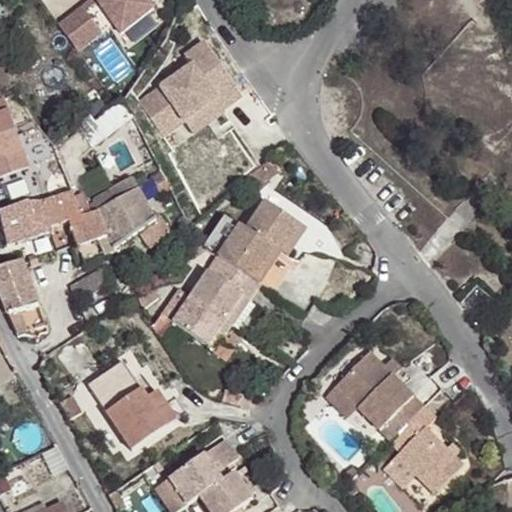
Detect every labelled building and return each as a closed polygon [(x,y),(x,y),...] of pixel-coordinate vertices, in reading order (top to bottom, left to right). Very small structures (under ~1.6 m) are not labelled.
[(100,0),(92,0),(73,14),(91,40),(113,25),(121,35),(158,8),(151,0),(100,0)] [(91,40),(73,14),(62,22),(80,49),(91,40)] [(193,70),(142,106),(165,137),(186,123),(217,102),(223,112),(242,100),(205,47),(187,60),(193,70)] [(7,99),(0,100),(0,178),(32,168),(7,99)] [(92,113),(56,146),(64,165),(74,194),(82,217),(99,212),(118,201),(113,193),(109,190),(93,198),(82,176),(90,172),(81,157),(134,120),(123,101),(121,99),(117,102),(95,121),(92,113)] [(217,102),(186,123),(195,135),(225,114),(223,112),(217,102)] [(274,167),(261,177),(269,187),(281,178),(274,167)] [(170,190),(161,173),(150,177),(160,195),(170,190)] [(261,177),(247,188),(257,201),(272,190),(269,187),(261,177)] [(113,193),(118,201),(135,191),(130,183),(113,193)] [(106,239),(115,251),(134,238),(156,223),(139,190),(135,191),(118,201),(99,212),(106,239)] [(33,204),(0,214),(0,232),(4,231),(7,243),(52,233),(53,231),(70,224),(79,248),(94,243),(105,258),(115,251),(106,239),(99,212),(82,217),(74,194),(47,204),(33,204)] [(201,256),(215,264),(258,291),(261,287),(254,282),(271,259),(276,252),(282,256),(300,228),(266,206),(248,233),(240,227),(237,232),(224,223),(201,256)] [(156,223),(134,238),(146,256),(171,239),(159,221),(156,223)] [(307,233),(300,228),(282,256),(289,261),(307,233)] [(0,288),(11,316),(40,308),(21,258),(0,265),(0,288)] [(254,282),(261,287),(278,264),(271,259),(254,282)] [(258,291),(215,264),(190,301),(173,324),(207,348),(242,297),(247,301),(250,303),(258,291)] [(114,283),(105,267),(72,287),(80,301),(114,283)] [(173,324),(190,301),(181,294),(164,318),(173,324)] [(229,327),(247,301),(242,297),(207,348),(213,352),(229,327)] [(47,327),(40,308),(11,316),(20,336),(47,327)] [(247,339),(229,327),(213,352),(230,363),(247,339)] [(357,408),(379,431),(410,399),(368,355),(336,386),(357,408)] [(160,429),(140,401),(127,383),(115,365),(81,389),(126,453),(160,429)] [(357,408),(336,386),(326,397),(346,418),(357,408)] [(148,396),(140,401),(160,429),(170,422),(151,394),(148,396)] [(379,431),(389,441),(420,409),(410,399),(379,431)] [(420,409),(389,441),(399,452),(439,494),(466,468),(425,426),(431,421),(420,409)] [(245,511),(240,504),(251,496),(233,470),(226,475),(221,479),(213,467),(218,464),(221,468),(238,456),(225,437),(168,476),(186,504),(196,498),(205,511),(245,511)] [(58,448),(44,456),(56,477),(70,471),(58,448)] [(439,494),(399,452),(384,467),(424,509),(439,494)] [(221,479),(226,475),(221,468),(218,464),(213,467),(221,479)] [(349,480),(357,472),(351,467),(343,475),(349,480)] [(170,511),(173,511),(186,504),(168,476),(153,487),(170,511)] [(0,499),(9,494),(1,480),(0,480),(0,499)] [(115,491),(108,495),(117,511),(120,511),(126,509),(115,491)]
